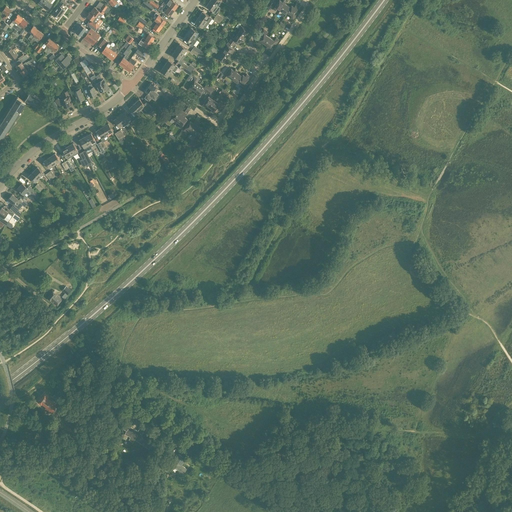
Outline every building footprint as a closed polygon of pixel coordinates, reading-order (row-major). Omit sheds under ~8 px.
[(47,0),(42,6),(45,8),(46,8),(47,9),(52,3),(51,2),(52,0),(47,0)] [(61,3),(53,14),(58,17),(62,13),(63,13),(65,10),(61,7),(64,5),(65,6),(67,3),(63,0),(61,0),(60,2),(61,3)] [(151,11),(154,7),(144,0),(141,5),(145,8),(146,7),(151,11)] [(152,0),(151,0),(149,3),(157,9),(159,5),(152,0)] [(167,0),(169,1),(166,4),(169,6),(174,10),(178,5),(173,1),(173,0),(172,0),(167,0)] [(275,10),(277,8),(280,10),(285,3),(286,1),(284,0),(283,0),(282,2),(280,0),(279,0),(273,9),(275,10)] [(174,10),(169,6),(166,4),(163,1),(158,9),(166,15),(168,12),(171,14),(174,10)] [(213,11),(217,5),(210,1),(206,6),(213,11)] [(100,8),(101,8),(100,10),(94,6),(90,11),(96,16),(99,18),(108,6),(104,3),(100,8)] [(287,12),(290,7),(285,3),(280,10),(283,12),(281,15),(284,17),(287,12)] [(7,15),(11,9),(6,5),(2,11),(6,14),(3,18),(5,20),(8,15),(7,15)] [(294,7),(292,5),(290,7),(287,12),(292,15),(290,18),(293,20),(296,15),(301,9),(295,5),(294,7)] [(91,19),(86,25),(91,28),(94,30),(102,20),(99,18),(96,16),(90,11),(87,16),(91,19)] [(156,12),(154,14),(157,16),(154,20),(162,26),(166,21),(161,17),(161,16),(156,12)] [(202,12),(198,17),(208,23),(208,24),(212,18),(202,12)] [(13,27),(15,29),(23,18),(17,14),(13,19),(14,19),(12,22),(14,24),(15,25),(13,27)] [(144,25),(147,22),(138,15),(135,18),(144,25)] [(205,27),(208,23),(198,17),(195,22),(201,27),(203,28),(204,26),(205,27)] [(238,17),(238,18),(237,19),(242,23),(245,25),(247,23),(243,20),(238,17)] [(24,27),(23,29),(20,33),(22,35),(29,26),(26,24),(28,22),(23,18),(15,29),(18,31),(22,26),(24,27)] [(162,26),(154,20),(152,23),(149,21),(148,23),(153,27),(159,31),(162,26)] [(81,35),(84,37),(87,33),(84,31),(86,28),(81,24),(76,31),(81,35)] [(240,29),(238,33),(243,36),(247,30),(240,25),(238,28),(240,29)] [(33,26),(31,28),(29,26),(22,35),(23,35),(25,31),(28,33),(29,32),(32,33),(28,38),(30,40),(38,30),(33,26)] [(91,28),(87,33),(84,37),(84,38),(93,45),(100,35),(91,28)] [(198,32),(191,28),(187,33),(196,39),(194,38),(198,32)] [(262,42),(264,44),(269,37),(265,34),(267,31),(263,28),(260,33),(262,35),(258,42),(261,44),(262,42)] [(142,32),(145,34),(142,37),(151,43),(154,37),(149,34),(149,33),(143,29),(142,32)] [(37,42),(44,34),(38,30),(30,40),(33,42),(34,39),(37,42)] [(190,44),(192,46),(196,39),(187,33),(184,38),(190,43),(190,44)] [(245,38),(243,36),(238,33),(234,38),(231,36),(228,40),(232,43),(234,41),(238,43),(240,40),(242,41),(245,38)] [(128,35),(125,39),(130,43),(134,39),(128,35)] [(46,48),(44,51),(45,52),(46,52),(48,49),(50,47),(54,41),(49,37),(45,43),(47,45),(45,47),(46,48)] [(103,37),(98,44),(101,47),(106,40),(103,37)] [(102,51),(107,55),(111,50),(109,48),(111,45),(110,44),(113,40),(109,37),(106,42),(108,43),(106,46),(102,51)] [(151,43),(142,37),(140,40),(137,38),(136,41),(142,44),(148,47),(151,43)] [(276,37),(274,40),(269,37),(264,44),(267,45),(265,47),(271,51),(273,48),(270,47),(273,43),(274,44),(276,45),(276,44),(279,40),(276,37)] [(226,46),(222,51),(228,55),(230,52),(232,53),(235,50),(230,47),(232,44),(234,45),(232,43),(228,40),(225,45),(226,46)] [(55,51),(59,45),(54,41),(50,47),(48,49),(46,52),(48,53),(50,50),(51,51),(52,49),(55,51)] [(9,54),(12,59),(17,56),(19,59),(24,55),(22,52),(19,55),(14,49),(17,47),(15,45),(14,46),(13,44),(10,46),(9,45),(5,49),(7,51),(6,52),(8,55),(9,54)] [(115,44),(111,50),(107,55),(112,59),(117,53),(114,52),(116,49),(116,48),(118,46),(115,44)] [(186,48),(180,44),(176,49),(183,54),(186,48)] [(119,63),(124,67),(128,61),(126,59),(128,57),(126,55),(130,51),(126,49),(123,53),(125,55),(119,63)] [(179,59),(183,54),(176,49),(172,54),(179,59)] [(223,62),(228,55),(222,51),(220,55),(218,53),(216,57),(223,62)] [(18,64),(16,66),(19,71),(30,63),(29,60),(26,62),(23,64),(21,62),(28,57),(26,54),(16,61),(18,64)] [(68,61),(71,59),(68,55),(65,58),(62,54),(56,60),(60,65),(63,62),(66,66),(69,63),(68,61)] [(205,55),(199,62),(205,67),(209,62),(204,58),(206,56),(205,55)] [(131,57),(128,61),(124,67),(129,71),(136,61),(131,57)] [(178,67),(168,60),(164,65),(171,70),(174,72),(178,67)] [(30,72),(29,72),(27,70),(35,65),(33,61),(31,63),(30,63),(19,71),(23,76),(26,75),(27,77),(31,74),(30,72)] [(188,66),(183,62),(181,65),(187,69),(191,72),(195,68),(190,64),(188,66)] [(168,75),(171,70),(164,65),(161,70),(168,75)] [(229,82),(232,79),(237,72),(238,70),(235,68),(234,70),(231,68),(226,75),(225,77),(227,78),(227,80),(229,82)] [(220,79),(223,74),(221,72),(217,77),(217,78),(214,83),(217,85),(219,82),(218,80),(219,79),(220,79)] [(237,72),(232,79),(237,82),(243,74),(242,76),(237,72)] [(95,74),(95,75),(104,90),(108,87),(103,79),(102,79),(100,76),(97,78),(95,74)] [(245,76),(243,74),(237,82),(237,83),(238,81),(243,84),(241,87),(244,89),(247,85),(245,83),(250,76),(247,74),(245,76)] [(100,92),(104,90),(95,75),(90,77),(93,81),(94,80),(96,83),(95,83),(100,92)] [(193,89),(195,91),(200,84),(195,81),(197,78),(194,76),(190,81),(193,82),(188,89),(191,91),(193,89)] [(148,94),(148,95),(154,99),(155,100),(160,94),(156,91),(159,88),(152,82),(145,91),(148,94)] [(90,97),(96,94),(93,87),(92,87),(91,84),(88,85),(89,88),(87,89),(90,97)] [(204,90),(207,92),(210,87),(206,84),(204,87),(200,84),(195,91),(197,92),(196,94),(199,97),(204,90)] [(78,102),(84,99),(79,87),(73,90),(73,92),(78,102)] [(30,91),(25,99),(38,107),(41,103),(43,104),(45,100),(30,91)] [(62,98),(65,107),(72,104),(70,99),(71,99),(70,96),(69,96),(67,91),(63,93),(65,97),(62,98)] [(205,107),(207,105),(209,107),(214,100),(208,96),(202,105),(205,107)] [(0,142),(26,102),(18,97),(0,124),(0,142)] [(139,99),(134,103),(140,109),(144,113),(146,110),(148,112),(150,111),(153,113),(155,110),(150,105),(145,100),(142,102),(139,99)] [(221,101),(219,103),(214,100),(209,107),(211,108),(210,110),(213,113),(218,106),(222,109),(226,104),(221,101)] [(138,112),(140,109),(134,103),(130,107),(136,114),(138,112)] [(172,122),(173,119),(177,122),(182,114),(180,113),(180,114),(176,111),(171,118),(170,117),(167,121),(170,123),(172,122)] [(187,114),(182,111),(180,113),(182,114),(177,122),(180,124),(178,127),(180,128),(187,119),(184,117),(187,114)] [(124,112),(120,115),(127,124),(131,121),(130,120),(124,112)] [(122,127),(123,127),(127,124),(120,115),(114,119),(121,128),(122,127)] [(142,127),(140,124),(135,119),(132,121),(137,127),(137,126),(139,129),(142,127)] [(191,131),(196,124),(198,125),(199,122),(195,119),(193,123),(190,121),(184,130),(186,131),(188,129),(191,131)] [(110,126),(108,123),(102,127),(107,134),(110,132),(111,133),(112,134),(113,133),(113,132),(110,126)] [(198,125),(196,124),(191,131),(194,133),(192,136),(195,138),(191,145),(194,147),(198,140),(197,139),(198,136),(197,135),(199,133),(198,132),(201,128),(197,125),(198,125)] [(104,136),(107,134),(102,127),(97,130),(102,138),(104,137),(104,136)] [(96,143),(91,133),(85,136),(89,144),(92,142),(94,145),(96,143)] [(86,145),(89,144),(85,136),(80,139),(84,148),(87,146),(86,145)] [(70,144),(67,146),(72,153),(75,152),(75,153),(78,151),(73,143),(70,144)] [(67,146),(62,149),(67,159),(73,156),(72,153),(67,146)] [(58,163),(60,161),(55,153),(50,157),(54,164),(57,162),(58,163)] [(54,164),(50,157),(44,160),(50,168),(52,167),(51,166),(54,164)] [(42,175),(44,173),(37,167),(33,171),(39,177),(42,174),(42,175)] [(39,177),(33,171),(29,175),(36,182),(38,180),(37,179),(39,177)] [(29,186),(27,188),(22,183),(17,188),(22,193),(21,194),(25,197),(30,191),(31,192),(33,190),(29,186)] [(31,192),(31,193),(36,198),(39,195),(33,190),(31,192)] [(12,194),(8,199),(17,207),(21,202),(25,205),(27,203),(22,198),(20,200),(12,194)] [(19,210),(19,209),(14,205),(11,209),(17,214),(20,211),(19,210)] [(7,209),(6,210),(2,207),(0,209),(0,215),(4,218),(7,214),(10,216),(12,213),(7,209)] [(48,222),(42,229),(48,234),(54,227),(48,222)] [(68,295),(72,291),(66,286),(62,290),(68,295)] [(57,306),(62,299),(53,291),(47,298),(50,301),(51,300),(57,306)] [(48,402),(51,399),(48,396),(49,395),(45,392),(41,397),(40,397),(37,401),(42,404),(42,403),(45,405),(48,401),(48,402)] [(55,407),(57,404),(54,402),(55,401),(51,399),(48,402),(48,401),(45,405),(46,406),(45,408),(52,413),(56,408),(55,407)] [(130,417),(123,429),(126,431),(125,434),(130,437),(129,439),(133,442),(134,439),(149,449),(152,444),(142,437),(141,436),(143,432),(145,433),(147,429),(141,425),(137,431),(131,427),(135,420),(130,417)] [(172,460),(169,464),(179,470),(178,471),(182,474),(186,468),(181,465),(186,459),(178,454),(173,461),(172,460)]
